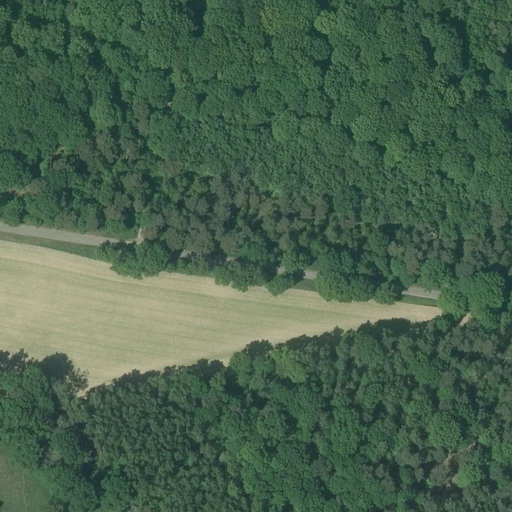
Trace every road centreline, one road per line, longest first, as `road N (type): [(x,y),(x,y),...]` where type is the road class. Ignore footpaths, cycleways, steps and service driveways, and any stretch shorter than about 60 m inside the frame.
road 1 (unclassified): [(511,311),(476,297),(0,223)]
road 2 (track): [(168,100),(511,187)]
road 3 (track): [(141,246),(180,33)]
road 4 (track): [(180,33),(35,0)]
